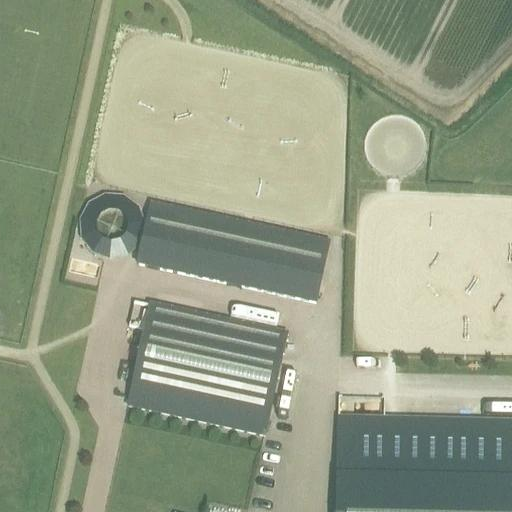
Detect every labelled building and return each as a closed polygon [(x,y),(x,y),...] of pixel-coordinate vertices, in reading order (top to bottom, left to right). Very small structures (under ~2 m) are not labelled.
[(136,266),(156,270),(314,304),(327,243),(169,209),(149,205),(136,266)] [(285,335),(148,305),(126,407),(264,437),(285,335)] [(379,387),(378,373),(366,374),(367,388),(379,387)] [(407,391),(459,391),(459,381),(407,381),(407,391)] [(511,511),(511,421),(337,418),(335,511),(511,511)]
